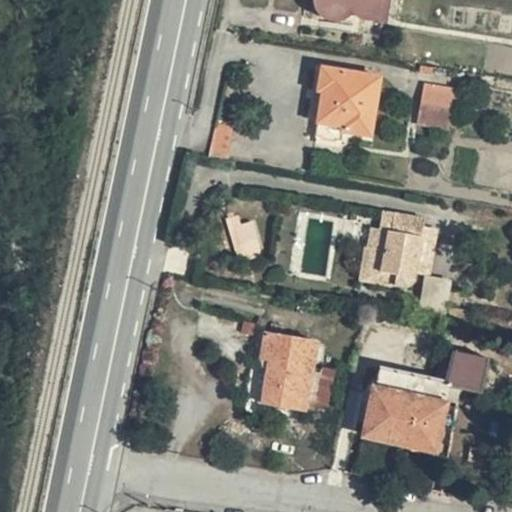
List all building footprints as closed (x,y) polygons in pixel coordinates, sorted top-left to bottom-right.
[(382,71),(327,61),(316,127),(347,133),(349,124),(374,129),(382,71)] [(456,109),(459,89),(426,83),(423,100),(456,109)] [(194,119),(211,124),(219,100),(203,93),(194,119)] [(418,129),(451,136),(456,109),(423,100),(418,129)] [(194,119),(191,127),(208,130),(211,124),(194,119)] [(215,121),(208,156),(229,159),(235,124),(215,121)] [(215,188),(204,191),(215,232),(239,229),(231,196),(217,198),(215,188)] [(407,196),(376,190),(373,210),(351,204),(348,221),(343,225),(336,263),(373,270),(374,265),(383,267),(394,258),(407,196)] [(269,323),(263,353),(270,354),(260,400),(299,408),(315,333),(269,323)] [(457,350),(449,379),(483,389),(491,359),(457,350)] [(430,445),(449,379),(394,363),(374,429),(430,445)] [(503,454),(511,455),(511,428),(507,428),(503,454)]
